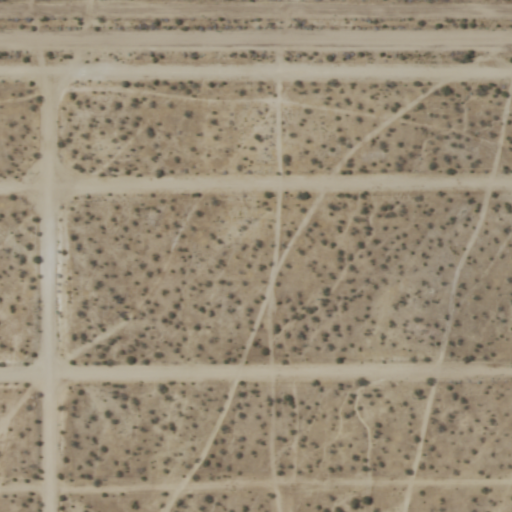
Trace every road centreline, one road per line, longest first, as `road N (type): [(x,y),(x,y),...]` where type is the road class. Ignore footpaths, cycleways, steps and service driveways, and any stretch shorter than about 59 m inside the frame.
road 1 (track): [(511,189),(0,194)]
road 2 (track): [(0,74),(511,70)]
road 3 (track): [(511,378),(0,382)]
road 4 (residential): [(511,37),(0,33)]
road 5 (track): [(51,511),(49,75)]
